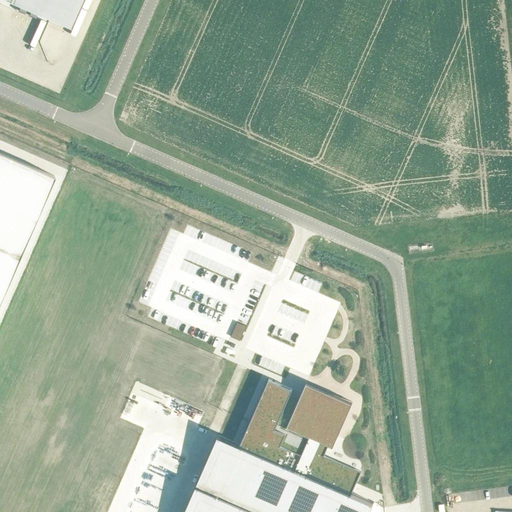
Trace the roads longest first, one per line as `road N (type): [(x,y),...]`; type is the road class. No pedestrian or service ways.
road 1 (unclassified): [(96,130),(395,264),(423,511)]
road 2 (unclassified): [(152,0),(96,130)]
